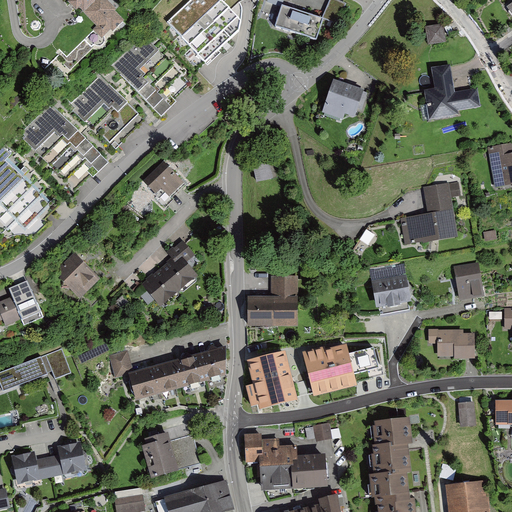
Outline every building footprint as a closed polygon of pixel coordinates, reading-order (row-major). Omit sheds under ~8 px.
[(67,0),(76,9),(80,6),(92,19),(61,50),(64,53),(60,57),(70,67),(111,27),(114,30),(123,20),(114,11),(116,9),(106,0),(67,0)] [(223,0),(189,0),(166,23),(205,65),(240,32),(242,19),(223,0)] [(347,4),(337,0),(330,0),(323,18),(324,19),(338,25),(347,4)] [(317,40),(324,19),(323,18),(283,5),(282,5),(282,6),(275,26),(317,40)] [(444,23),(426,25),(428,45),(447,42),(444,23)] [(148,39),(145,42),(140,38),(111,66),(162,118),(178,102),(176,100),(192,85),(148,39)] [(481,107),(478,88),(456,91),(452,64),(432,67),(435,88),(425,89),(430,120),(460,115),(460,111),(481,107)] [(146,121),(97,72),(68,101),(76,108),(73,111),(97,135),(99,133),(116,150),(146,121)] [(366,89),(335,79),(323,112),(344,119),(346,113),(356,117),(366,89)] [(108,163),(51,104),(21,132),(26,138),(24,140),(76,194),(108,163)] [(258,139),(251,151),(260,156),(266,144),(258,139)] [(511,184),(511,143),(488,148),(495,188),(511,184)] [(49,203),(7,161),(12,154),(4,147),(0,151),(0,231),(8,239),(15,236),(21,235),(28,236),(34,238),(50,223),(46,219),(61,205),(54,198),(49,203)] [(274,179),(269,157),(252,161),(257,183),(274,179)] [(187,185),(170,167),(148,187),(158,196),(156,198),(166,208),(175,199),(173,198),(187,185)] [(429,213),(401,218),(406,245),(458,236),(452,198),(461,196),(459,183),(450,184),(449,183),(424,187),(429,213)] [(375,235),(366,229),(360,240),(369,246),(375,235)] [(196,255),(183,240),(174,248),(173,247),(167,252),(172,258),(140,285),(160,309),(199,276),(188,262),(196,255)] [(81,299),(101,279),(75,252),(60,267),(61,279),(62,280),(62,288),(70,288),(81,299)] [(485,297),(479,263),(454,267),(460,301),(485,297)] [(412,302),(407,274),(372,281),(377,308),(380,308),(381,316),(410,310),(408,302),(412,302)] [(272,296),(248,297),(248,326),(299,326),(298,276),(272,276),(272,296)] [(44,318),(28,280),(8,289),(12,297),(0,302),(0,321),(3,320),(6,326),(22,320),(24,326),(44,318)] [(476,359),(475,333),(464,334),(464,330),(439,330),(439,329),(429,329),(429,344),(438,344),(438,357),(455,357),(455,359),(476,359)] [(325,347),(303,352),(314,397),(357,386),(357,382),(384,375),(377,347),(350,353),(347,344),(326,349),(325,347)] [(134,372),(129,374),(137,401),(227,375),(227,346),(215,349),(210,346),(208,351),(188,357),(184,354),(181,359),(134,372)] [(72,373),(62,348),(0,372),(0,383),(3,392),(49,375),(48,373),(52,372),(56,380),(72,373)] [(129,374),(134,372),(128,350),(109,356),(115,378),(129,374)] [(298,400),(286,351),(247,361),(260,410),(298,400)] [(300,394),(309,392),(306,381),(298,383),(300,394)] [(511,400),(496,401),(496,425),(511,424),(511,400)] [(477,426),(474,402),(459,403),(461,427),(477,426)] [(413,444),(410,418),(375,422),(376,426),(373,426),(375,445),(372,445),(374,454),(371,454),(374,474),(392,471),(393,474),(408,472),(411,472),(408,444),(413,444)] [(330,423),(313,426),(316,442),(333,439),(330,423)] [(168,432),(145,439),(147,444),(142,446),(151,479),(179,471),(179,470),(171,441),(168,432)] [(262,433),(244,434),(246,463),(260,462),(260,456),(264,455),(263,440),(262,433)] [(193,434),(171,441),(179,470),(202,463),(193,434)] [(298,456),(297,445),(280,446),(280,439),(263,440),(264,455),(260,456),(260,462),(262,491),(296,489),(294,461),(298,460),(298,456)] [(35,452),(12,457),(18,484),(87,470),(81,442),(58,447),(60,455),(37,460),(35,452)] [(326,454),(298,456),(298,460),(294,461),(296,489),(328,487),(326,454)] [(443,464),(440,478),(454,481),(457,468),(443,464)] [(411,499),(408,472),(393,474),(392,471),(374,474),(369,474),(372,498),(375,498),(376,505),(378,505),(378,511),(416,511),(415,498),(411,499)] [(225,511),(235,509),(227,480),(164,497),(165,499),(156,502),(158,511),(225,511)] [(490,511),(487,481),(446,485),(448,511),(490,511)] [(144,511),(146,511),(142,488),(115,492),(116,499),(115,499),(116,511),(144,511)] [(0,510),(11,508),(6,489),(0,490),(0,510)] [(341,511),(338,495),(320,500),(321,504),(322,511),(341,511)]
